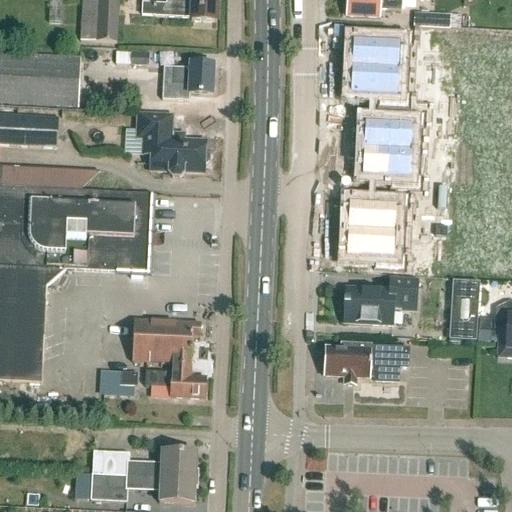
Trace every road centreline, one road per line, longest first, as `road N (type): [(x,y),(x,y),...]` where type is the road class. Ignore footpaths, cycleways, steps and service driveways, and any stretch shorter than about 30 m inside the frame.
road 1 (unclassified): [(251,435),(511,446)]
road 2 (secondary): [(251,435),(263,194)]
road 3 (residential): [(229,194),(219,434)]
road 4 (residential): [(234,0),(229,194)]
road 5 (secondary): [(263,194),(267,0)]
road 6 (residential): [(303,0),(301,194)]
road 7 (residential): [(301,194),(298,345)]
